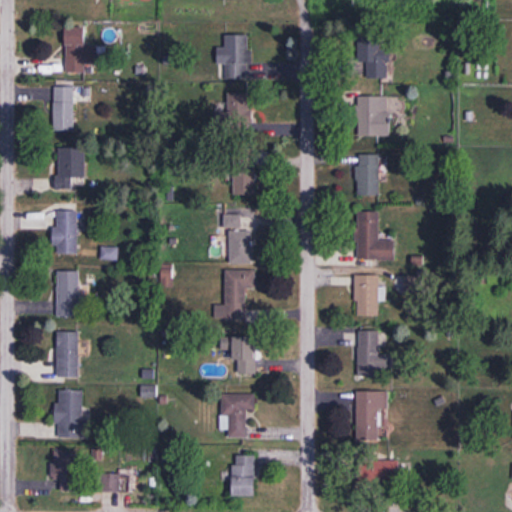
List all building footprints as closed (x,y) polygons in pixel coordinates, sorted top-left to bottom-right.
[(66,74),(87,74),(87,65),(98,65),(98,46),(86,46),(86,28),(66,28),(66,74)] [(393,78),(392,32),(360,32),(361,79),(393,78)] [(250,80),(251,36),(226,36),(226,49),(220,49),(219,80),(250,80)] [(76,88),(55,88),(55,132),(76,132),(76,88)] [(360,137),(390,137),(390,97),(360,97),(360,137)] [(87,189),(86,149),(58,149),(59,189),(87,189)] [(381,197),(381,155),(359,155),(359,197),(381,197)] [(235,195),(256,195),(256,160),(235,160),(235,195)] [(79,212),(56,212),(56,255),(79,255),(79,212)] [(396,260),(396,241),(381,241),(381,212),(359,212),(359,260),(396,260)] [(253,231),(231,231),(231,265),(253,265),(253,231)] [(257,289),(258,271),(227,271),(227,307),(216,307),(216,321),(247,321),(247,289),(257,289)] [(59,318),(82,318),(82,272),(59,272),(59,318)] [(357,276),(357,317),(381,317),(381,276),(357,276)] [(380,332),(359,333),(360,378),(380,378),(380,370),(395,370),(395,356),(381,356),(380,332)] [(80,379),(80,334),(59,334),(59,379),(80,379)] [(257,375),(256,338),(224,339),(225,362),(239,361),(239,376),(257,375)] [(84,392),(58,392),(58,440),(89,440),(89,421),(84,420),(84,392)] [(379,442),(379,411),(389,411),(389,394),(358,394),(358,442),(379,442)] [(247,412),(256,412),(256,396),(222,396),(222,432),(229,432),(229,440),(247,440),(247,412)] [(62,493),(121,493),(121,476),(85,476),(85,453),(53,453),(54,481),(62,481),(62,493)] [(234,498),(256,498),(256,457),(234,457),(234,498)] [(375,484),(401,484),(401,462),(374,463),(375,484)]
